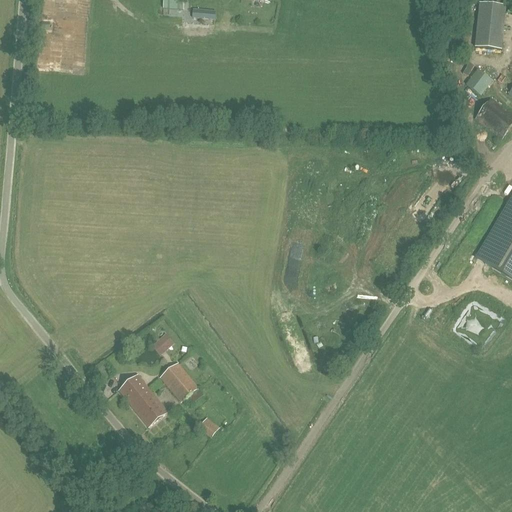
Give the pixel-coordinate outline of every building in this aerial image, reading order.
[(183,16),(184,0),(164,0),(164,9),(176,10),(175,15),(183,16)] [(480,47),(500,46),(500,3),(480,3),(480,47)] [(215,20),(216,12),(194,10),(193,18),(215,20)] [(49,23),(41,22),(40,30),(49,31),(49,23)] [(474,66),(469,64),(465,76),(470,78),(474,66)] [(466,87),(481,97),(493,82),(478,71),(466,87)] [(511,116),(491,100),(476,120),(502,140),(511,126),(511,116)] [(453,154),(455,159),(468,156),(466,150),(453,154)] [(511,202),(477,261),(511,281),(511,202)] [(490,317),(469,308),(462,327),(484,336),(488,327),(486,326),(490,317)] [(166,335),(152,347),(160,357),(175,345),(166,335)] [(160,379),(181,405),(200,389),(179,364),(160,379)] [(119,392),(149,430),(169,414),(138,375),(119,392)] [(221,409),(217,415),(224,420),(228,414),(221,409)] [(207,419),(198,431),(211,440),(220,429),(207,419)] [(107,470),(116,480),(123,473),(115,463),(107,470)] [(70,488),(75,498),(76,500),(87,495),(111,484),(105,471),(70,488)]
